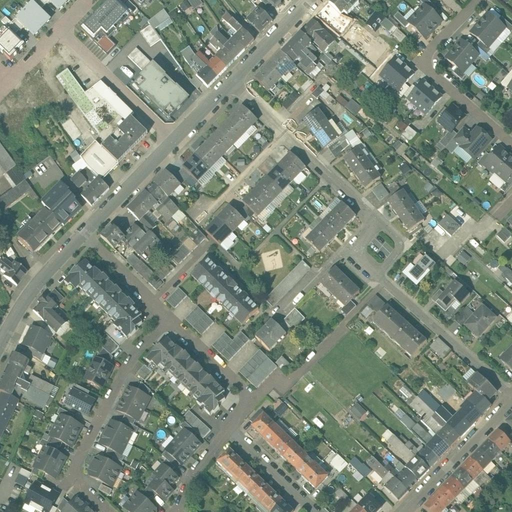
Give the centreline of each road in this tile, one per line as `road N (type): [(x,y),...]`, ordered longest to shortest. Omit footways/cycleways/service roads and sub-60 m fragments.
road 1 (residential): [(168,317),(124,369),(76,462),(81,484),(110,511)]
road 2 (residential): [(480,0),(428,60),(511,140)]
road 3 (residential): [(511,399),(380,275)]
road 4 (residential): [(177,143),(62,28)]
road 5 (residential): [(403,511),(511,400)]
road 6 (residential): [(0,347),(26,294),(84,235)]
road 7 (residential): [(168,317),(241,392),(230,427)]
road 8 (residential): [(84,235),(177,143)]
road 9 (residential): [(375,221),(285,136)]
road 10 (residential): [(230,427),(317,511)]
